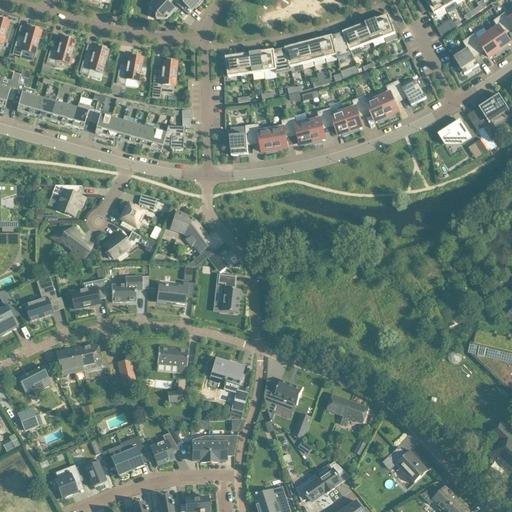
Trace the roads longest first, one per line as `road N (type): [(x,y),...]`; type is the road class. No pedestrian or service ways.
road 1 (residential): [(494,511),(378,396),(199,331),(98,328),(0,367)]
road 2 (residential): [(454,104),(322,161),(208,176)]
road 3 (residential): [(73,511),(162,479),(229,477),(239,477),(244,511)]
road 4 (residential): [(208,176),(211,216),(251,267),(257,330)]
road 5 (residential): [(46,11),(150,36),(204,39)]
road 6 (residential): [(204,39),(208,176)]
road 7 (residential): [(128,164),(0,128)]
